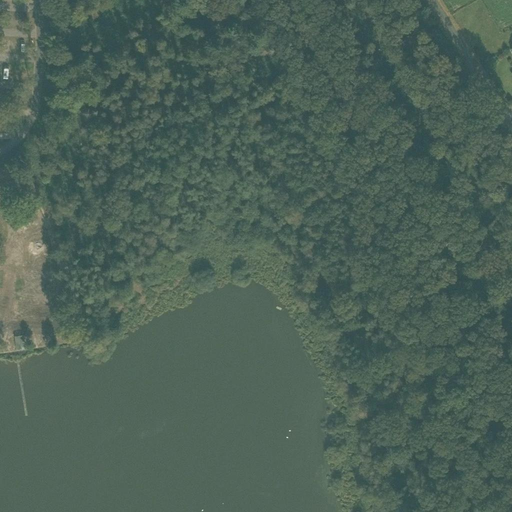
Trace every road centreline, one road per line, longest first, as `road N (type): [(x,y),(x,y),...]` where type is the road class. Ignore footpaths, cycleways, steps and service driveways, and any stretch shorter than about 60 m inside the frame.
road 1 (track): [(511,375),(280,0)]
road 2 (unclassified): [(511,126),(432,0)]
